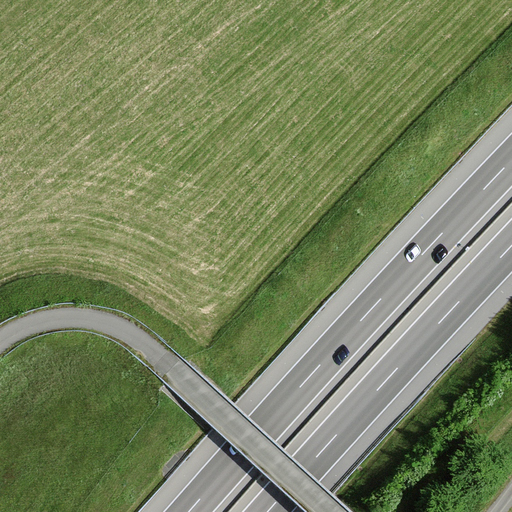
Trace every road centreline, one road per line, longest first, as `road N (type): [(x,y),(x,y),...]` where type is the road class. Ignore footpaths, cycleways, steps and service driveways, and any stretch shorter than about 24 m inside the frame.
road 1 (motorway): [(511,159),(189,511)]
road 2 (track): [(0,341),(52,319),(87,318),(124,330),(327,511)]
road 3 (motorway): [(267,511),(511,245)]
